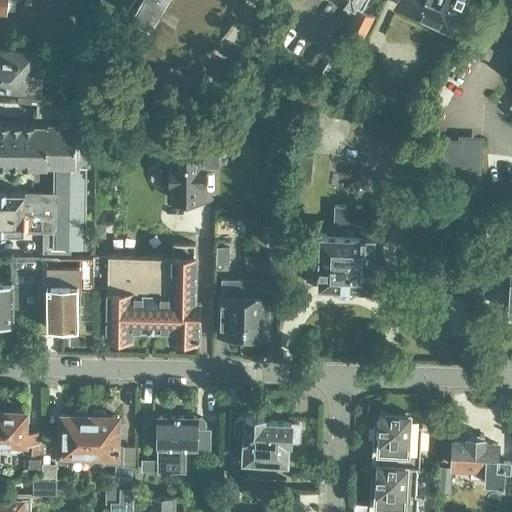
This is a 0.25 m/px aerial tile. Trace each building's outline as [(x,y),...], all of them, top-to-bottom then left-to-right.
[(126,0),(131,3),(126,10),(142,20),(128,44),(137,48),(146,52),(156,54),(166,55),(176,54),(186,53),(196,49),(205,45),(213,40),(213,39),(221,33),(224,30),(227,26),(230,22),(232,19),(243,0),(126,0)] [(348,0),(353,4),(349,10),(355,13),(345,32),(346,33),(341,44),(350,48),(355,37),(362,41),(374,16),(359,8),(360,5),(362,6),(365,0),(348,0)] [(401,0),(401,2),(416,8),(414,12),(444,25),(446,22),(449,24),(460,0),(401,0)] [(47,21),(46,34),(83,37),(84,24),(47,21)] [(94,49),(95,45),(52,42),(51,53),(72,55),(72,60),(93,62),(94,49)] [(18,102),(38,104),(42,104),(45,66),(38,65),(39,52),(31,51),(31,50),(5,48),(0,51),(0,88),(2,87),(20,88),(18,102)] [(113,120),(113,108),(98,108),(98,120),(113,120)] [(0,164),(55,165),(55,191),(55,230),(43,230),(43,251),(71,251),(71,246),(85,246),(87,124),(0,123),(0,164)] [(424,140),(422,175),(457,176),(457,179),(481,180),(483,138),(459,137),(459,141),(424,140)] [(212,167),(212,151),(204,150),(171,150),(171,167),(170,167),(170,182),(171,182),(171,198),(204,198),(204,182),(205,182),(205,167),(212,167)] [(316,157),(294,155),(291,184),(313,186),(316,157)] [(0,229),(43,230),(55,230),(55,191),(11,191),(7,191),(7,188),(0,188),(0,229)] [(373,236),(360,235),(361,206),(334,204),(332,234),(319,234),(318,264),(306,263),(306,283),(318,283),(318,286),(320,286),(320,285),(339,286),(339,287),(351,287),(351,286),(369,287),(369,288),(372,288),(372,285),(382,285),(382,266),(372,265),(373,236)] [(195,284),(196,258),(196,243),(173,243),(173,256),(109,254),(109,255),(94,255),(94,256),(94,287),(108,288),(107,337),(131,338),(131,328),(171,329),(171,339),(199,339),(199,320),(200,320),(201,302),(195,301),(195,285),(195,284)] [(218,246),(218,251),(218,263),(221,263),(229,264),(230,247),(218,246)] [(282,273),(282,269),(284,256),(272,254),(270,271),(282,273)] [(38,255),(38,284),(38,307),(39,331),(78,330),(78,288),(94,287),(94,256),(38,255)] [(236,263),(236,264),(236,277),(247,277),(247,263),(236,263)] [(259,263),(247,263),(247,277),(259,277),(259,264),(259,263)] [(221,296),(220,334),(230,334),(232,337),(239,337),(241,335),(245,335),(246,297),(246,280),(223,279),(223,290),(223,296),(221,296)] [(246,297),(245,335),(248,335),(250,337),(257,338),(259,335),(269,336),(270,298),(270,296),(269,296),(269,280),(246,280),(246,297)] [(13,306),(38,307),(38,284),(12,284),(12,283),(0,282),(0,324),(13,324),(13,306)] [(26,412),(5,411),(0,410),(0,442),(25,443),(25,453),(43,453),(44,435),(39,435),(39,431),(25,431),(26,412)] [(90,456),(91,415),(89,415),(87,411),(78,411),(74,415),(62,415),(62,440),(58,440),(57,462),(75,462),(75,456),(90,456)] [(122,467),(122,446),(118,445),(119,426),(118,426),(118,416),(106,416),(104,411),(95,411),(92,415),(91,415),(90,456),(104,457),(104,463),(116,463),(115,474),(107,473),(107,503),(111,503),(110,511),(133,511),(134,494),(135,467),(122,467)] [(380,423),(374,423),(373,444),(379,445),(378,463),(420,465),(422,426),(410,425),(411,414),(381,412),(380,423)] [(158,459),(144,459),(144,471),(158,471),(167,471),(167,461),(175,462),(176,462),(176,448),(187,448),(198,448),(211,448),(212,428),(205,427),(205,419),(197,419),(197,417),(158,416),(158,459)] [(235,421),(234,432),(238,437),(245,437),(244,461),(270,462),(288,463),(289,442),(289,441),(294,441),(296,439),(297,425),(295,423),(290,423),(290,422),(265,420),(265,417),(246,416),(246,417),(240,416),(235,421)] [(440,466),(438,487),(452,488),(454,468),(485,469),(485,483),(505,484),(505,472),(510,473),(511,462),(497,461),(498,444),(483,443),(484,434),(469,434),(468,442),(453,442),(452,466),(440,466)] [(44,463),(44,480),(57,480),(57,463),(44,463)] [(420,465),(378,463),(377,477),(371,476),(370,498),(376,498),(374,511),(417,511),(418,495),(416,495),(418,467),(420,467),(420,465)] [(57,494),(57,480),(44,480),(34,480),(33,494),(57,494)] [(224,493),(224,499),(228,503),(232,503),(236,499),(236,493),(232,489),(228,489),(224,493)] [(29,511),(30,511),(32,511),(32,494),(16,494),(16,499),(0,499),(0,511),(29,511)] [(133,511),(175,511),(176,495),(134,494),(133,511)]
